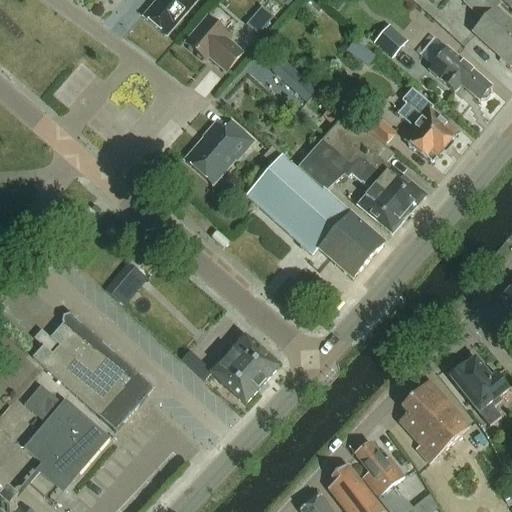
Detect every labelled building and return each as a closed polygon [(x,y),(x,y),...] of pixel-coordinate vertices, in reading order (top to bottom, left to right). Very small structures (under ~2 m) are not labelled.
[(189,0),(160,0),(143,20),(166,40),(196,5),(189,0)] [(511,72),(511,70),(511,28),(496,13),(500,8),(491,0),(470,0),(464,7),(484,24),(472,37),(511,72)] [(273,24),(261,14),(245,32),(257,42),(273,24)] [(209,61),(226,76),(242,56),(225,42),(228,38),(207,21),(185,47),(206,64),(209,61)] [(408,44),(389,29),(374,48),(392,63),(408,44)] [(493,99),(492,93),(448,54),(430,75),(455,97),(461,90),(479,107),(481,105),(488,105),(493,99)] [(271,76),(305,106),(315,94),(281,64),(271,76)] [(433,167),(458,139),(456,137),(458,132),(449,125),(446,128),(430,115),(433,111),(412,93),(402,105),(407,108),(398,118),(415,132),(405,143),(433,167)] [(386,148),(396,137),(373,116),(363,127),(386,148)] [(390,217),(403,228),(427,201),(387,168),(395,158),(347,119),(322,147),(348,166),(352,171),(361,162),(384,183),(378,190),(395,204),(388,211),(390,217)] [(206,144),(186,166),(211,188),(242,153),(245,155),(254,145),(231,126),(223,135),(215,128),(203,141),(206,144)] [(393,240),(403,228),(390,217),(388,211),(395,204),(378,190),(384,183),(361,162),(352,171),(348,166),(322,147),(300,172),(324,194),(327,197),(346,181),(350,184),(353,180),(372,197),(359,211),(393,240)] [(324,194),(322,196),(283,161),(282,162),(247,201),(262,215),(313,260),(318,254),(352,285),(385,248),(327,197),(324,194)] [(127,269),(113,285),(125,296),(139,279),(127,269)] [(511,312),(511,290),(501,302),(511,312)] [(65,326),(34,362),(60,384),(102,422),(116,434),(116,435),(117,436),(147,401),(143,397),(142,388),(146,384),(72,318),(65,326)] [(211,377),(242,406),(245,409),(279,371),(276,369),(245,340),(211,377)] [(499,401),(509,393),(496,378),(492,381),(475,361),(464,370),(458,370),(452,374),(452,380),(450,381),(490,431),(501,421),(493,412),(502,405),(499,401)] [(430,468),(470,431),(429,384),(401,411),(408,417),(399,426),(420,450),(417,453),(430,468)] [(79,475),(109,440),(79,414),(67,403),(64,407),(43,389),(34,399),(55,417),(24,452),(67,489),(79,475)] [(394,490),(405,481),(389,461),(384,464),(371,447),(356,459),(369,476),(363,481),(387,511),(413,511),(406,503),(405,504),(394,490)] [(342,511),(380,511),(347,469),(331,481),(335,487),(328,492),(342,511)] [(511,505),(511,496),(511,495),(503,500),(508,508),(511,505)] [(22,511),(21,511),(19,511),(14,511),(11,510),(18,502),(14,499),(2,511),(22,511)] [(329,511),(321,499),(302,511),(329,511)]
